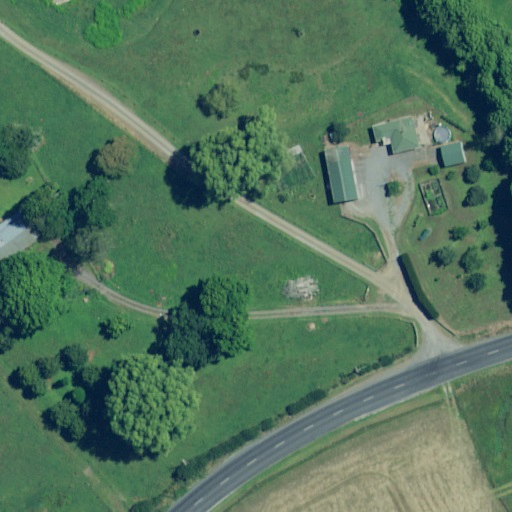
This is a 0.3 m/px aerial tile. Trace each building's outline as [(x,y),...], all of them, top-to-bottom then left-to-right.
[(423,148),(416,116),(376,125),(380,143),(394,139),(397,154),(423,148)] [(467,163),(463,143),(444,147),(448,167),(467,163)] [(360,199),(351,147),(328,151),(338,204),(360,199)] [(450,210),(439,181),(422,187),(432,216),(450,210)] [(1,228),(0,226),(0,269),(0,270),(42,240),(23,212),(1,228)]
